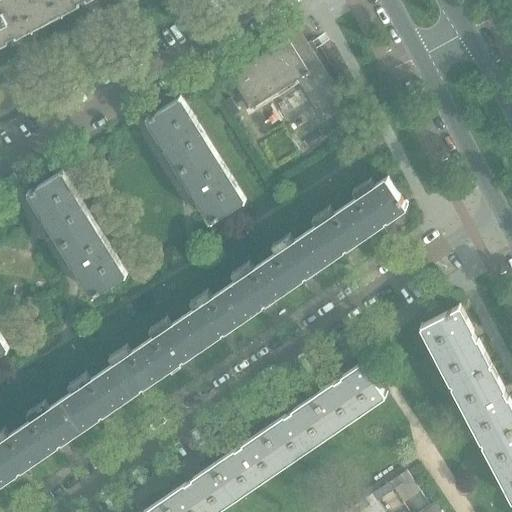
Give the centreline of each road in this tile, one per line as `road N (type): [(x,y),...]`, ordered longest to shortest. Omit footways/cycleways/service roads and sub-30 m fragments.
road 1 (residential): [(495,206),(47,511)]
road 2 (residential): [(271,0),(0,172)]
road 3 (secondary): [(385,0),(495,206)]
road 4 (secondary): [(511,112),(454,0)]
